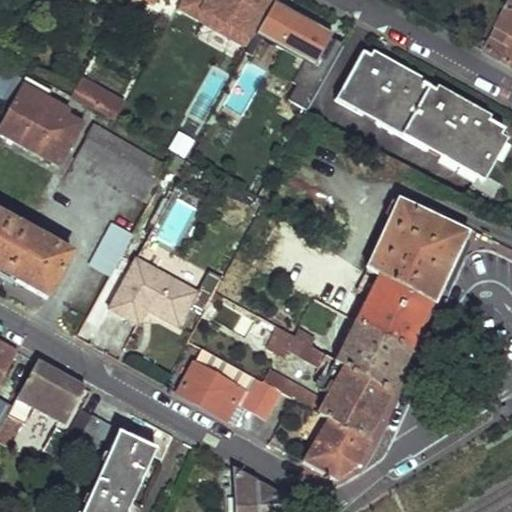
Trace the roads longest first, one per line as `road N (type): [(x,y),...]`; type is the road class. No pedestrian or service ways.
road 1 (residential): [(338,495),(304,491),(0,322)]
road 2 (residential): [(347,0),(511,89)]
road 3 (unclassified): [(409,448),(511,382)]
